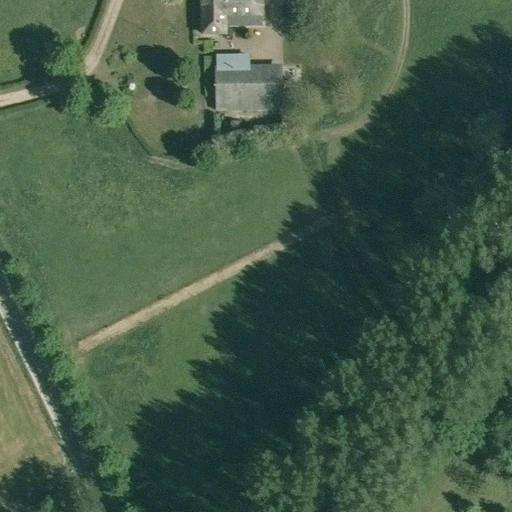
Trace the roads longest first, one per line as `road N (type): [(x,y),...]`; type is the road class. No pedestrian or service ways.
road 1 (tertiary): [(111,511),(0,285)]
road 2 (unknown): [(0,100),(96,66),(123,0)]
